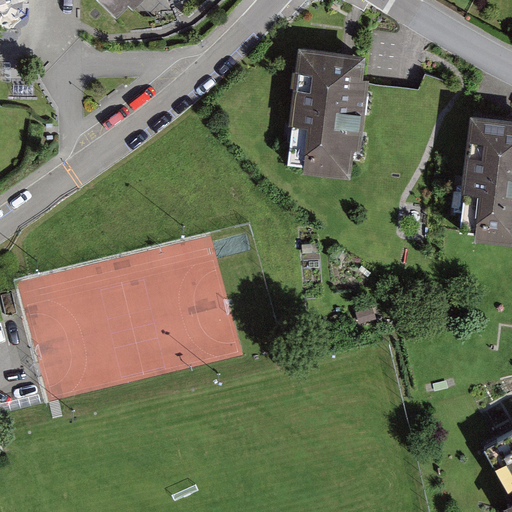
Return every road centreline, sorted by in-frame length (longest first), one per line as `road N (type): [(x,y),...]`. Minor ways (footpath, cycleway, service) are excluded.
road 1 (residential): [(277,0),(181,93),(0,224)]
road 2 (residential): [(511,67),(394,0)]
